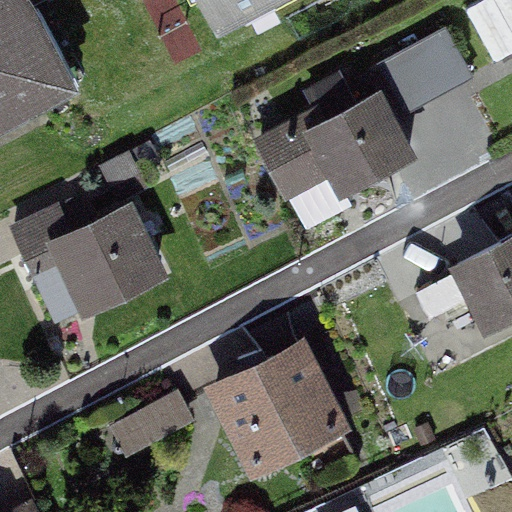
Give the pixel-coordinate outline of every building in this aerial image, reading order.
[(0,0),(0,105),(53,77),(25,24),(11,0),(0,0)] [(208,0),(219,19),(254,0),(208,0)] [(376,64),(404,111),(454,85),(429,37),(376,64)] [(347,205),(338,189),(404,153),(373,94),(351,105),(336,75),(305,91),(321,121),(319,122),(313,111),(255,142),(302,229),(347,205)] [(124,154),(97,168),(114,200),(141,186),(124,154)] [(10,229),(51,319),(152,271),(122,209),(83,227),(70,200),(10,229)] [(472,304),(483,325),(511,310),(511,234),(452,266),(455,271),(429,285),(428,283),(413,290),(426,315),(438,309),(443,319),(472,304)] [(295,344),(211,386),(251,466),(335,424),(295,344)] [(137,439),(183,414),(172,392),(109,426),(121,450),(138,441),(137,439)] [(31,511),(26,501),(5,511),(31,511)]
